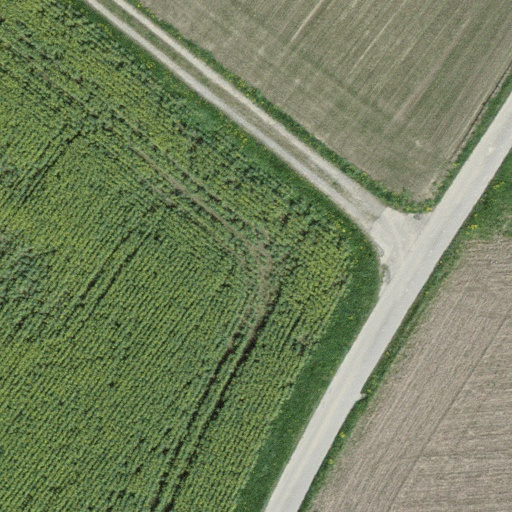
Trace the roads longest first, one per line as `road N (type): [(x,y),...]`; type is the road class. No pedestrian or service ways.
road 1 (unclassified): [(280,511),(376,333),(511,112)]
road 2 (track): [(93,0),(421,258)]
